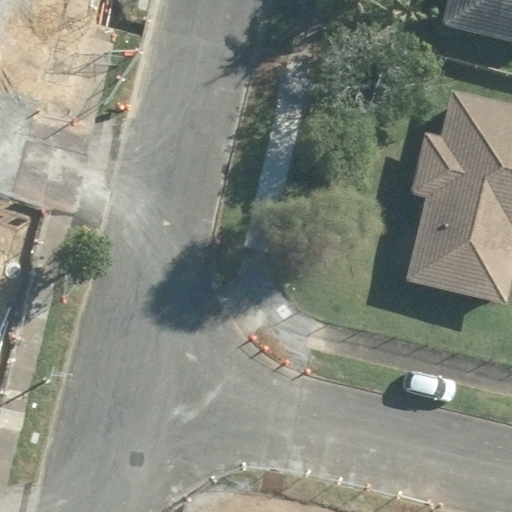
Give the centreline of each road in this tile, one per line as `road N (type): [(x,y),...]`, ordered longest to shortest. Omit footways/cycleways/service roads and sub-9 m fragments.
road 1 (residential): [(121,388),(511,473)]
road 2 (residential): [(213,0),(121,388)]
road 3 (residential): [(121,388),(91,511)]
